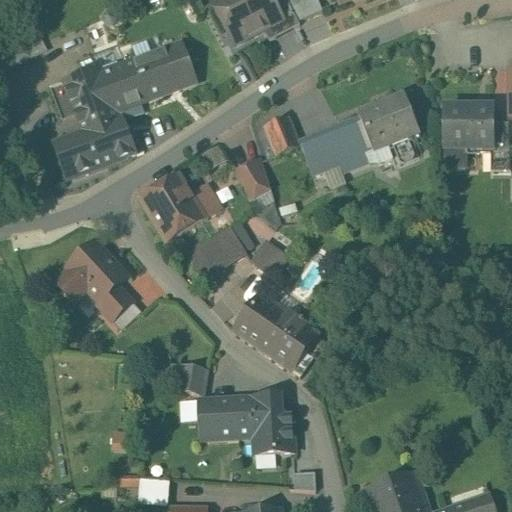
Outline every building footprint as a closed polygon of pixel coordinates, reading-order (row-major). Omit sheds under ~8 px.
[(212,0),(209,2),(233,48),(263,32),(283,21),(276,8),(271,0),(212,0)] [(284,0),(286,3),(298,24),(322,14),(316,0),(284,0)] [(286,3),(276,8),(283,21),(263,32),(269,43),(299,27),(298,24),(286,3)] [(36,33),(0,51),(0,64),(5,74),(47,52),(36,33)] [(180,48),(135,65),(148,101),(194,84),(180,48)] [(114,67),(37,96),(50,128),(76,118),(79,127),(116,113),(148,101),(135,65),(116,72),(114,67)] [(404,100),(359,119),(371,150),(373,155),(419,137),(404,100)] [(494,111),(444,111),(443,152),(463,153),(494,153),(494,152),(494,128),(494,111)] [(116,113),(79,127),(82,134),(61,142),(74,179),(133,157),(116,113)] [(287,120),(264,129),(276,159),(300,149),(287,120)] [(371,150),(359,120),(354,122),(366,152),(367,152),(371,150)] [(354,121),(298,143),(313,181),(324,176),(330,193),(347,186),(343,178),(372,166),(368,154),(367,152),(366,152),(354,122),(354,121)] [(508,128),(494,128),(494,152),(509,152),(509,140),(508,140),(508,128)] [(226,164),(218,150),(202,159),(210,173),(226,164)] [(463,153),(444,152),(444,172),(464,172),(464,158),(463,153)] [(261,162),(237,176),(253,203),(270,193),(261,162)] [(178,177),(139,202),(166,246),(221,211),(206,188),(191,197),(178,177)] [(391,228),(365,229),(368,278),(394,276),(391,228)] [(230,230),(183,258),(198,285),(245,256),(230,230)] [(266,243),(250,265),(274,281),(289,260),(266,243)] [(127,280),(96,246),(68,272),(69,274),(57,285),(75,305),(88,294),(98,305),(117,289),(127,280)] [(98,305),(95,307),(111,324),(132,305),(117,289),(98,305)] [(317,335),(262,296),(234,335),(299,380),(309,367),(305,364),(309,358),(303,354),(317,335)] [(449,318),(429,320),(430,331),(449,330),(449,318)] [(207,372),(165,366),(161,392),(203,398),(207,372)] [(500,382),(492,383),(493,418),(481,419),(481,426),(503,424),(500,382)] [(280,398),(252,400),(253,440),(253,441),(254,457),(294,455),(291,416),(281,417),(280,398)] [(252,400),(199,403),(201,443),(253,440),(252,400)] [(314,475),(293,476),(294,492),(315,494),(314,475)] [(428,511),(415,476),(363,493),(369,511),(428,511)] [(110,478),(110,489),(140,489),(140,478),(110,478)] [(169,484),(140,482),(140,489),(139,506),(167,508),(169,484)] [(444,511),(493,511),(489,497),(444,511)]
